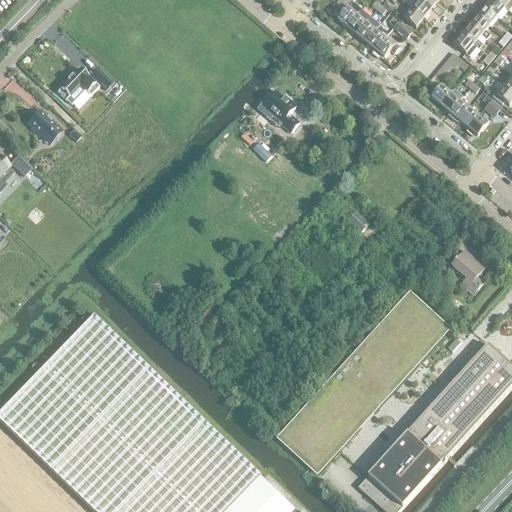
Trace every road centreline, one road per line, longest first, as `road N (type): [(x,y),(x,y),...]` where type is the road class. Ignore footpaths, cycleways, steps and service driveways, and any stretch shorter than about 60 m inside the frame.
road 1 (tertiary): [(467,189),(282,28)]
road 2 (unclassified): [(511,413),(424,511)]
road 3 (residential): [(390,91),(295,13)]
road 4 (residential): [(483,171),(390,91)]
